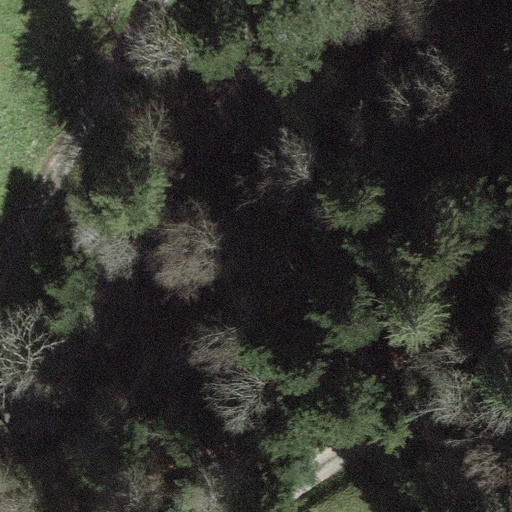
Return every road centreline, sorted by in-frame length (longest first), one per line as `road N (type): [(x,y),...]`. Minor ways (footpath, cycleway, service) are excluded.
road 1 (track): [(0,272),(162,0)]
road 2 (track): [(257,511),(430,410),(511,379)]
